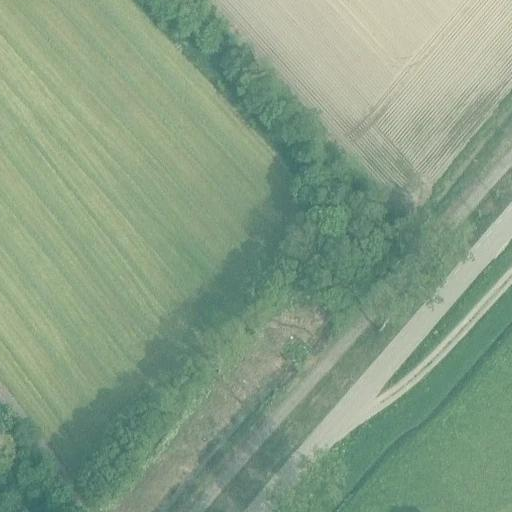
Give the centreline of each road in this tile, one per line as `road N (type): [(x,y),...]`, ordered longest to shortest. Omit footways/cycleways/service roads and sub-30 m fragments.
road 1 (tertiary): [(351,406),(511,221)]
road 2 (unclassified): [(351,406),(398,393),(511,276)]
road 3 (unclassified): [(211,511),(312,413),(330,402),(351,406)]
road 4 (tertiary): [(265,511),(351,406)]
